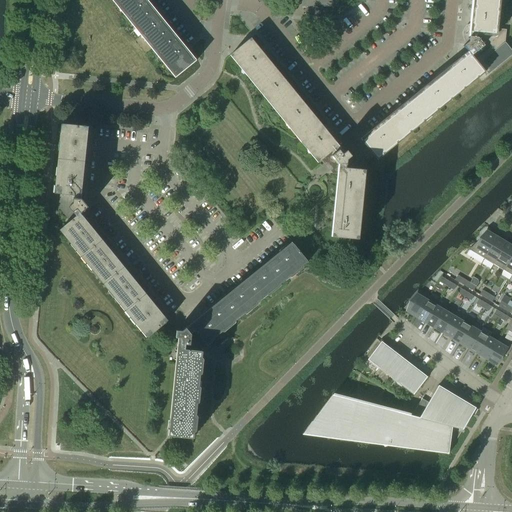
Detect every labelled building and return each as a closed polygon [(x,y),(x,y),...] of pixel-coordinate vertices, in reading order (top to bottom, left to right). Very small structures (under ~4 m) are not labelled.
[(148,6),(150,5),(146,0),(114,0),(176,76),(174,77),(175,78),(196,61),(195,60),(193,62),(148,6)] [(307,6),(307,16),(322,16),(322,15),(327,15),(327,9),(322,9),(322,7),(338,6),(337,0),(301,0),(301,7),(307,6)] [(467,26),(465,44),(463,46),(469,54),(362,141),(376,159),(485,70),(487,72),(503,59),(506,30),(495,29),(497,0),(474,0),(472,26),(467,26)] [(335,138),(331,141),(248,40),(230,55),(319,162),(323,159),(327,164),(326,165),(331,171),(332,170),(334,172),(340,172),(334,237),(356,240),(363,170),(349,169),(351,157),(346,151),(335,138)] [(55,194),(59,194),(59,203),(58,208),(70,221),(63,227),(60,230),(147,337),(166,322),(79,215),(88,208),(81,199),(78,199),(80,187),(86,127),(62,124),(55,194)] [(484,259),(496,238),(487,232),(481,241),(479,239),(469,250),(484,259)] [(505,243),(496,238),(484,259),(493,264),(505,243)] [(502,270),(511,253),(511,247),(505,243),(493,264),(498,267),(496,271),(500,273),(502,270)] [(293,244),(203,317),(202,315),(198,318),(198,322),(192,326),(188,321),(187,322),(190,325),(186,328),(185,328),(182,331),(176,330),(175,338),(181,338),(171,436),(192,438),(201,351),(203,347),(205,344),(303,264),(306,261),(293,244)] [(511,253),(502,270),(511,275),(511,253)] [(467,287),(469,283),(457,275),(454,280),(467,287)] [(447,287),(450,282),(444,278),(441,283),(447,287)] [(450,282),(447,287),(453,290),(456,286),(450,282)] [(469,283),(467,287),(473,291),(476,286),(469,283)] [(458,293),(464,297),(467,292),(461,289),(458,293)] [(403,308),(417,317),(429,296),(419,290),(403,308)] [(479,295),(485,298),(488,294),(482,290),(479,295)] [(467,292),(464,297),(471,301),(473,296),(467,292)] [(494,297),(488,294),(485,298),(491,302),(494,297)] [(426,322),(435,306),(434,306),(438,301),(429,296),(417,317),(426,322)] [(476,304),(482,307),(485,303),(478,299),(476,304)] [(435,327),(444,312),(443,311),(446,306),(438,301),(434,306),(435,306),(426,322),(435,327)] [(504,309),(506,305),(500,301),(498,306),(504,309)] [(485,303),(482,307),(488,311),(491,306),(485,303)] [(444,312),(435,327),(443,332),(452,317),(455,311),(446,306),(443,311),(444,312)] [(493,314),(499,318),(502,313),(496,309),(493,314)] [(455,311),(452,317),(443,332),(452,337),(464,317),(455,311)] [(502,313),(499,318),(505,321),(508,317),(502,313)] [(461,343),(470,327),(462,322),(465,317),(464,317),(452,337),(461,343)] [(479,332),(470,327),(461,343),(470,348),(479,332)] [(482,327),(479,332),(470,348),(478,353),(490,332),(482,327)] [(491,333),(490,332),(478,353),(487,358),(496,343),(488,338),(491,333)] [(511,345),(499,337),(496,343),(487,358),(497,364),(503,354),(506,356),(511,346),(511,345)] [(367,360),(390,377),(393,373),(416,391),(427,377),(381,341),(367,360)] [(429,401),(466,423),(476,408),(438,385),(429,401)] [(450,431),(404,425),(404,421),(398,420),(397,424),(322,414),(320,432),(449,449),(452,427),(451,426),(450,431)]
